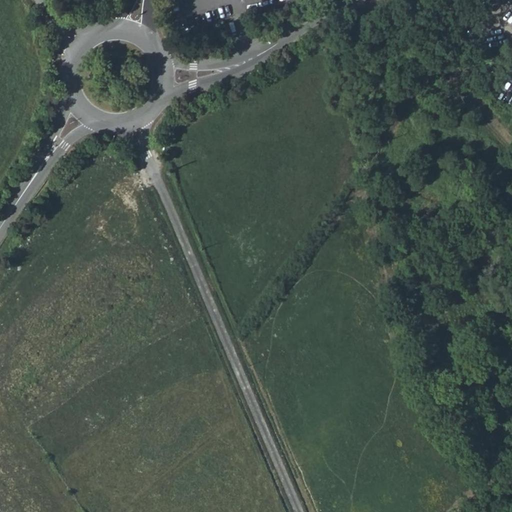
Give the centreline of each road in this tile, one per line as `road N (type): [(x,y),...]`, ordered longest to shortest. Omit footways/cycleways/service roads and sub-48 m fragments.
road 1 (unclassified): [(132,121),(296,511)]
road 2 (tertiary): [(164,78),(247,60),(358,0)]
road 3 (secondary): [(0,226),(83,111)]
